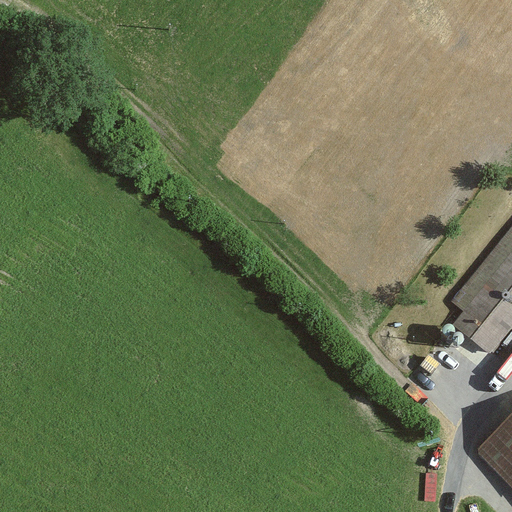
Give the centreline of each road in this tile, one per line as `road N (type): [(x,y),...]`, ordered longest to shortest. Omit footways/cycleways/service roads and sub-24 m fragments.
road 1 (track): [(8,0),(127,95),(461,439)]
road 2 (residential): [(511,379),(461,439),(448,511)]
